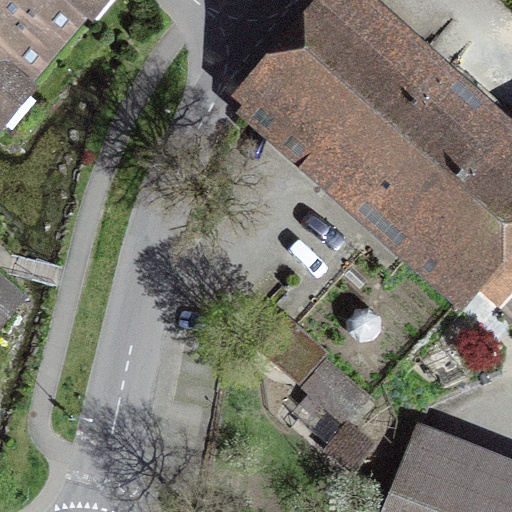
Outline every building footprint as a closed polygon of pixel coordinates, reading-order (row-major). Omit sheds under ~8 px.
[(79,0),(0,0),(0,94),(12,79),(20,86),(82,12),(74,6),(79,0)] [(511,218),(511,159),(338,4),(255,96),(458,278),(511,218)] [(288,330),(267,352),(293,377),(315,354),(288,330)] [(307,388),(346,422),(366,399),(327,365),(307,388)] [(511,511),(511,482),(413,443),(385,511),(511,511)]
